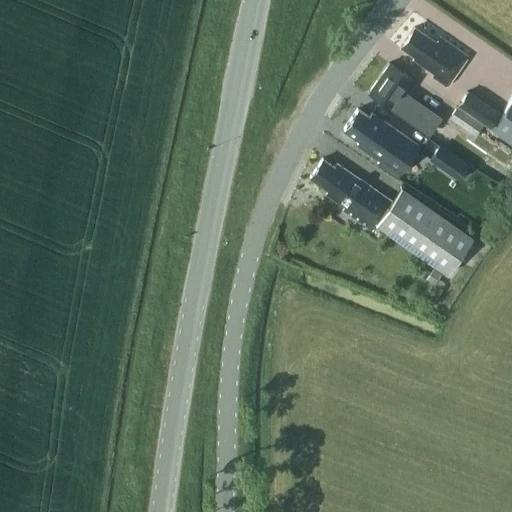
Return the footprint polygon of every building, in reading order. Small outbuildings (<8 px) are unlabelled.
[(441,37),(437,42),(415,27),(402,46),(420,59),(418,61),(436,73),(434,76),(448,86),(468,56),(441,37)] [(370,92),(396,110),(416,81),(390,63),(370,92)] [(492,128),(501,114),(467,91),(457,105),(492,128)] [(511,97),(501,114),(492,128),(511,141),(511,97)] [(401,112),(442,135),(449,124),(407,100),(401,112)] [(479,131),(511,153),(511,142),(457,107),(449,118),(476,136),(479,131)] [(358,108),(343,130),(359,141),(356,144),(380,161),(378,164),(397,178),(417,149),(420,145),(373,112),(370,116),(358,108)] [(469,166),(440,146),(430,160),(460,180),(469,166)] [(335,167),(323,158),(311,176),(329,190),(327,193),(346,206),(344,210),(373,229),(377,223),(448,274),(473,237),(402,187),(392,201),(362,179),(361,180),(338,164),(335,167)] [(418,274),(426,279),(426,278),(431,271),(423,266),(418,274)] [(426,278),(434,284),(442,273),(433,268),(431,271),(426,278)]
